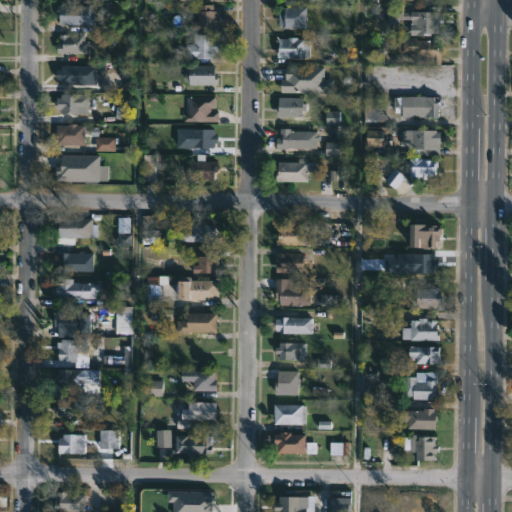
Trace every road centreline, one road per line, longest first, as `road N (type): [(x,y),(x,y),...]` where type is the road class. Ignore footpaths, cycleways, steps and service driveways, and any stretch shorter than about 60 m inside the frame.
road 1 (secondary): [(471,0),(462,511)]
road 2 (secondary): [(486,511),(492,0)]
road 3 (residential): [(32,0),(26,511)]
road 4 (residential): [(249,0),(244,511)]
road 5 (residential): [(0,199),(467,203)]
road 6 (residential): [(0,474),(463,478)]
